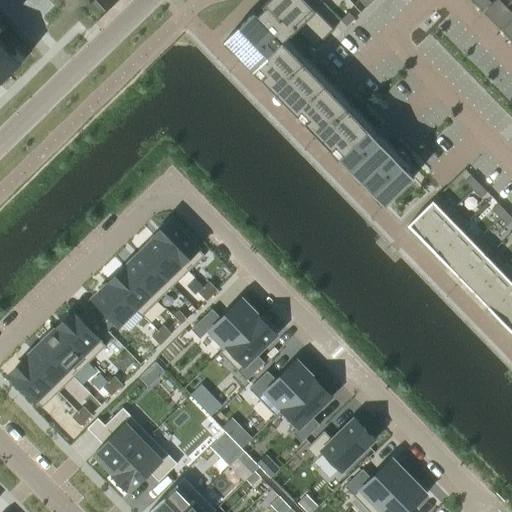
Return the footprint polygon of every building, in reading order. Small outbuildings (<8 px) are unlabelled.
[(226,38),(224,41),(225,42),(234,51),(253,71),(261,78),(275,93),(283,101),(297,116),(304,123),(331,151),(339,159),(353,173),(361,181),(361,182),(374,195),(383,204),(384,205),(386,203),(388,201),(413,177),(407,170),(411,166),(286,37),(290,34),(291,35),(296,30),(314,48),(333,29),(305,0),(267,0),(262,5),(262,6),(265,8),(257,16),(255,13),(253,12),(229,36),(226,38)] [(485,0),(481,0),(477,5),(483,11),(490,4),(485,0)] [(348,12),(340,20),(346,26),(354,18),(348,12)] [(511,24),(510,22),(501,30),(507,36),(511,31),(511,24)] [(0,83),(21,63),(20,62),(10,52),(7,49),(0,41),(0,31),(3,28),(0,24),(0,83)] [(471,176),(465,182),(472,190),(479,184),(471,176)] [(479,184),(472,190),(480,198),(487,192),(479,184)] [(438,196),(407,225),(421,240),(452,210),(451,209),(438,196)] [(497,203),(491,209),(499,217),(505,211),(497,203)] [(452,210),(421,240),(435,253),(460,229),(461,230),(467,223),(453,208),(451,209),(452,210)] [(511,218),(505,211),(499,217),(507,225),(511,220),(511,218)] [(153,234),(156,237),(188,271),(204,255),(194,244),(196,242),(186,232),(184,234),(170,219),(153,234)] [(460,229),(435,253),(447,266),(448,266),(448,267),(473,243),(472,242),(461,230),(460,229)] [(156,237),(139,252),(172,285),(188,271),(156,237)] [(473,243),(448,267),(462,281),(487,256),(487,257),(492,252),(478,237),(472,242),(473,243)] [(139,252),(123,267),(156,300),(172,285),(139,252)] [(487,256),(462,281),(475,294),(500,270),(499,269),(487,257),(487,256)] [(500,270),(475,294),(488,307),(487,308),(488,308),(511,285),(511,268),(506,263),(499,269),(500,270)] [(123,267),(107,284),(133,310),(139,316),(156,300),(123,267)] [(209,280),(203,285),(211,293),(216,288),(209,280)] [(107,284),(92,298),(118,324),(133,310),(107,284)] [(203,285),(198,291),(205,299),(211,293),(203,285)] [(511,285),(488,308),(502,322),(511,311),(511,285)] [(212,309),(190,329),(196,335),(199,338),(206,332),(223,349),(219,352),(220,353),(258,316),(240,298),(220,318),(219,317),(212,311),(213,310),(212,309)] [(178,310),(172,315),(180,324),(187,317),(178,310)] [(511,311),(502,322),(511,332),(511,311)] [(72,312),(56,328),(89,361),(105,346),(98,339),(84,324),(72,312)] [(258,316),(220,353),(246,380),(264,363),(263,361),(262,362),(255,355),(256,354),(255,354),(275,334),(258,316)] [(162,325),(156,330),(164,339),(170,333),(162,325)] [(56,328),(41,343),(73,377),(89,361),(56,328)] [(156,330),(150,336),(158,345),(164,339),(156,330)] [(41,343),(25,358),(57,392),(73,377),(41,343)] [(25,358),(9,374),(42,407),(57,392),(25,358)] [(250,387),(249,388),(275,416),(313,378),(310,375),(312,372),(302,362),(299,364),(295,360),(275,380),(274,379),(267,373),(268,372),(267,371),(250,387)] [(113,375),(107,381),(116,389),(121,383),(113,375)] [(313,378),(275,416),(276,418),(279,414),(295,430),(292,433),(300,442),(305,438),(319,424),(310,416),(330,396),(313,378)] [(107,381),(101,386),(109,395),(116,389),(107,381)] [(220,405),(213,398),(203,409),(210,416),(220,405)] [(82,405),(76,411),(85,420),(91,414),(82,405)] [(103,444),(94,453),(112,472),(150,435),(122,407),(105,425),(104,425),(113,435),(103,444)] [(76,411),(71,416),(79,425),(85,420),(76,411)] [(324,431),(306,448),(315,459),(321,453),(339,472),(342,469),(374,438),(354,418),(332,440),(324,431)] [(225,431),(210,445),(230,465),(235,460),(244,451),(241,448),(236,443),(225,431)] [(246,433),(236,443),(241,448),(251,438),(246,433)] [(114,474),(112,475),(126,490),(128,488),(130,491),(149,472),(158,481),(177,463),(150,435),(112,472),(114,474)] [(244,451),(235,460),(241,466),(250,457),(244,451)] [(348,482),(344,486),(368,511),(371,511),(408,476),(405,473),(408,470),(397,460),(394,462),(391,459),(370,478),(362,469),(348,482)] [(254,471),(245,479),(251,486),(260,477),(254,471)] [(408,476),(371,511),(407,511),(426,494),(408,476)] [(183,477),(149,510),(150,511),(181,511),(200,494),(183,477)] [(200,494),(181,511),(213,511),(216,510),(200,494)] [(279,496),(270,504),(276,511),(285,502),(279,496)] [(285,502),(276,511),(277,511),(285,511),(290,508),(285,502)]
